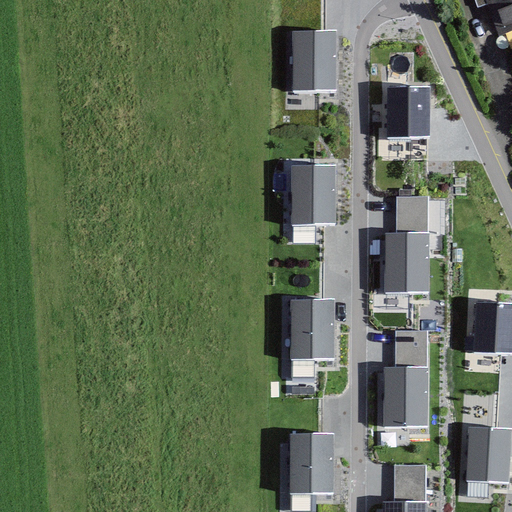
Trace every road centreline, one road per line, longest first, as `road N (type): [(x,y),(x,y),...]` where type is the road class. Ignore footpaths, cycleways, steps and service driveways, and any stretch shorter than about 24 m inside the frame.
road 1 (residential): [(358,511),(358,87),(365,27),(396,0)]
road 2 (tertiary): [(220,511),(0,75)]
road 3 (residential): [(418,0),(511,203)]
